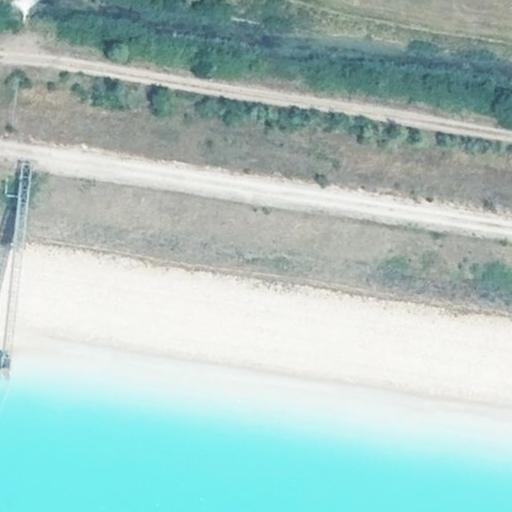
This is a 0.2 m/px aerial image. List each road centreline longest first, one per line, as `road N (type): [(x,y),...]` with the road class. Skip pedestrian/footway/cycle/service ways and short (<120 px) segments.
road 1 (track): [(511,226),(0,148)]
road 2 (track): [(0,58),(511,128)]
